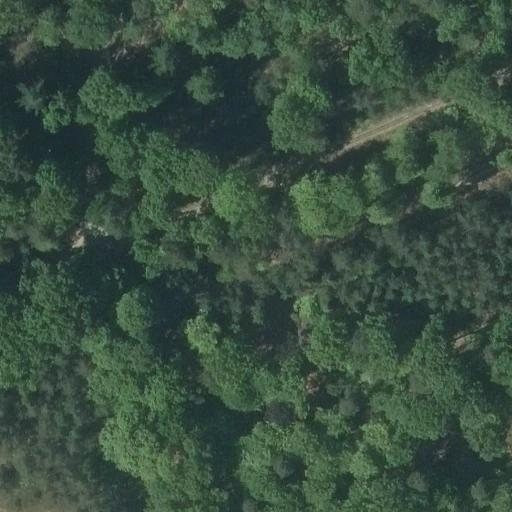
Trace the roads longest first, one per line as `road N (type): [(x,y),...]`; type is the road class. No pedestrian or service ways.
road 1 (track): [(114,0),(84,213),(157,303),(177,305),(511,157)]
road 2 (track): [(0,298),(511,65)]
